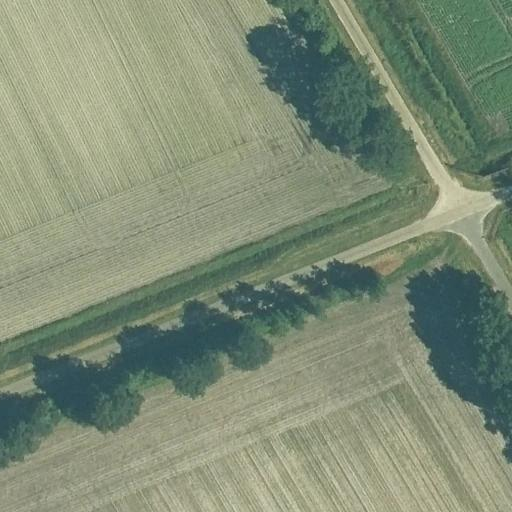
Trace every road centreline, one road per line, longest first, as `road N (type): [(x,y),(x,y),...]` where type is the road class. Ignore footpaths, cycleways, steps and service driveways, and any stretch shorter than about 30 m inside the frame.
road 1 (residential): [(460,200),(0,385)]
road 2 (residential): [(460,200),(341,0)]
